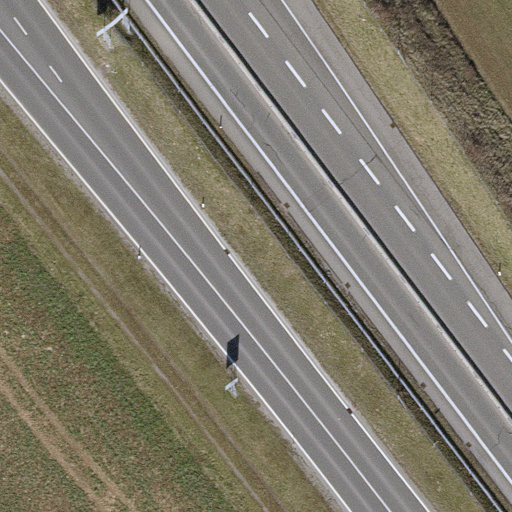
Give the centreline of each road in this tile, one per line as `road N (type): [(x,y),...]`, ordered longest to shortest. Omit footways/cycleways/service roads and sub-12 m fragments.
road 1 (primary): [(384,511),(0,11)]
road 2 (trunk): [(171,0),(511,449)]
road 3 (trunk): [(511,383),(221,0)]
road 4 (track): [(271,511),(0,163)]
